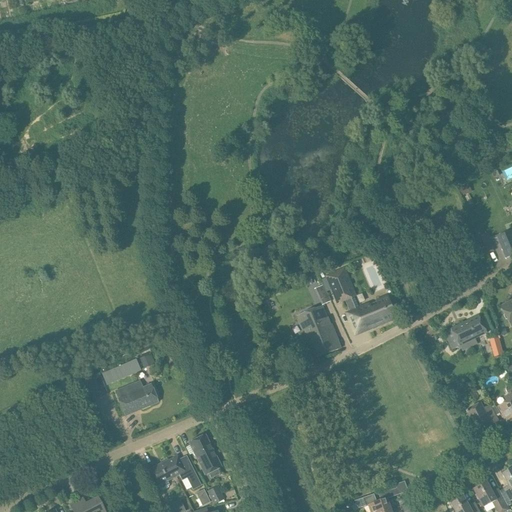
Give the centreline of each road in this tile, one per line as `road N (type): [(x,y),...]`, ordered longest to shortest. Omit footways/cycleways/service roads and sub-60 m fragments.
road 1 (residential): [(253,397),(511,270)]
road 2 (unclassified): [(3,511),(221,409)]
